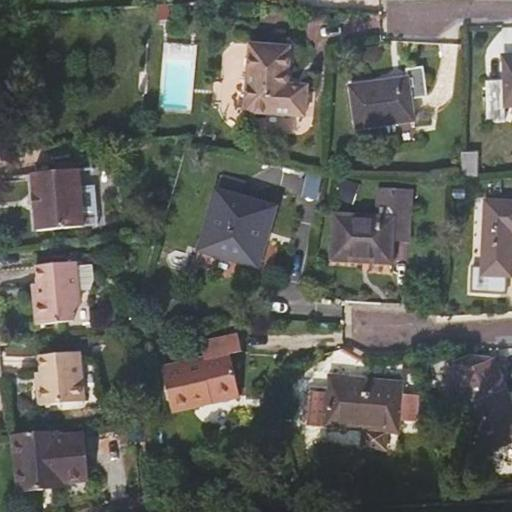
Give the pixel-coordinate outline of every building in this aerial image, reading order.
[(403,41),(406,68),(422,66),(420,42),(403,41)] [(289,47),(249,45),(244,112),(305,116),(307,86),(286,83),(289,47)] [(511,106),(511,56),(504,57),(503,80),(486,81),(487,123),(505,122),(504,107),(511,106)] [(424,66),(422,66),(406,68),(400,69),(401,79),(350,86),(356,130),(396,125),(414,122),(411,99),(427,97),(424,66)] [(82,152),(84,175),(99,174),(97,151),(82,152)] [(460,152),(459,176),(475,177),(476,153),(460,152)] [(216,189),(241,196),(245,182),(220,174),(216,189)] [(85,189),(84,175),(36,179),(41,231),(88,227),(88,223),(85,193),(85,189)] [(0,199),(28,204),(31,182),(0,177),(0,178),(0,199)] [(459,181),(449,182),(448,198),(465,200),(467,181),(459,181)] [(85,189),(85,193),(88,223),(94,222),(99,216),(97,193),(91,189),(85,189)] [(277,207),(241,196),(216,189),(198,249),(253,266),(264,229),(269,231),(277,207)] [(387,217),(389,190),(377,189),(376,216),(387,217)] [(411,191),(389,190),(387,217),(376,216),(333,213),(331,260),(391,264),(393,240),(408,241),(411,191)] [(511,201),(484,200),(481,266),(471,266),(470,293),(507,295),(508,276),(511,276),(511,264),(511,201)] [(258,268),(269,231),(264,229),(253,266),(258,268)] [(40,320),(67,318),(66,309),(77,308),(85,303),(83,290),(90,289),(93,280),(92,266),(80,268),(80,262),(39,266),(41,284),(42,298),(37,298),(40,320)] [(77,317),(77,308),(66,309),(67,318),(77,317)] [(211,358),(202,360),(161,370),(171,412),(200,405),(198,398),(236,390),(229,356),(240,353),(236,338),(208,343),(211,358)] [(211,358),(208,343),(199,345),(202,360),(211,358)] [(37,352),(38,368),(40,379),(34,380),(37,402),(81,398),(76,349),(37,352)] [(511,405),(495,361),(482,363),(448,377),(453,391),(459,389),(484,453),(511,442),(511,405)] [(309,396),(308,417),(307,425),(364,429),(362,447),(386,449),(387,431),(399,432),(402,383),(328,377),(327,393),(310,392),(309,396)] [(198,398),(200,405),(238,397),(236,390),(198,398)] [(17,492),(42,490),(41,482),(59,480),(59,483),(87,480),(83,432),(55,435),(55,430),(11,434),(17,492)] [(41,482),(42,490),(60,488),(59,483),(59,480),(41,482)]
